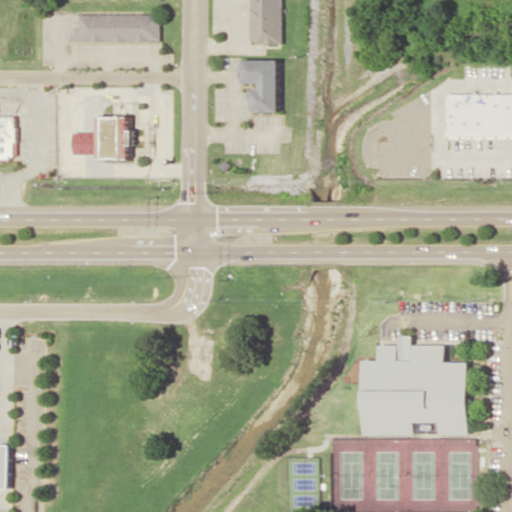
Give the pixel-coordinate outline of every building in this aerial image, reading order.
[(254,0),(254,42),(286,43),(286,0),(254,0)] [(80,13),(163,13),(164,40),(80,39),(80,13)] [(246,58),(284,57),(285,109),(256,109),(255,87),(264,87),(264,80),(246,81),(246,58)] [(447,93),(511,93),(511,136),(446,137),(447,93)] [(0,118),(21,118),(21,161),(0,161),(0,118)] [(103,120),(135,120),(135,162),(103,162),(103,158),(77,157),(77,135),(103,135),(103,120)] [(367,358),(383,359),(383,343),(402,343),(402,359),(417,359),(417,343),(449,343),(449,360),(472,360),(473,393),(473,433),(367,433),(367,358)] [(0,487),(14,487),(15,444),(0,443),(0,487)]
